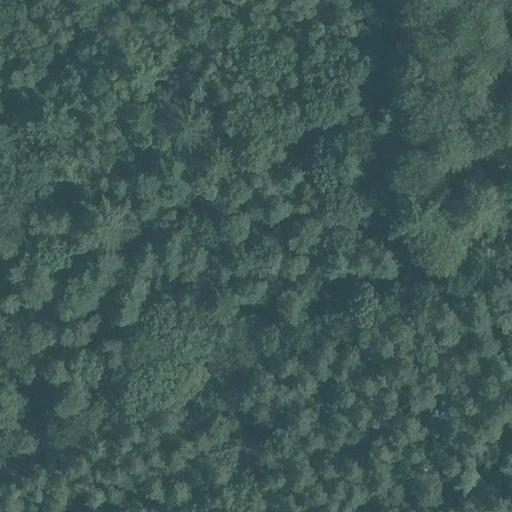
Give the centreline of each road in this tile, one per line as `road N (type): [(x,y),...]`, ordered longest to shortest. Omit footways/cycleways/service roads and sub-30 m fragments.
road 1 (track): [(223,370),(511,254)]
road 2 (track): [(25,449),(223,370)]
